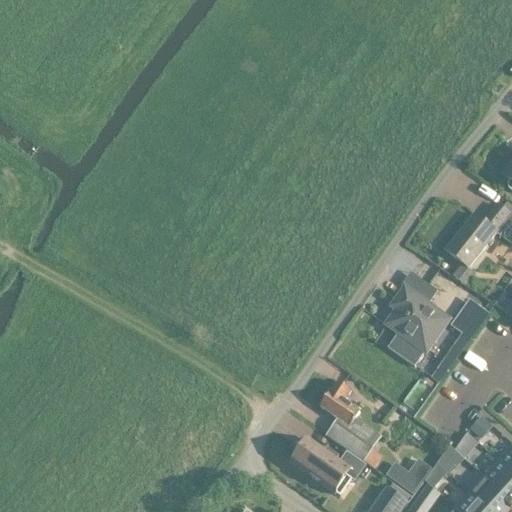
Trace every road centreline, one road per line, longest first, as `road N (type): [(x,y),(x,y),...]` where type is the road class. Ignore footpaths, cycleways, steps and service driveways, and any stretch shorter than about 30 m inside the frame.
road 1 (residential): [(309,511),(242,465),(436,184),(511,98)]
road 2 (track): [(0,246),(203,363),(272,421)]
